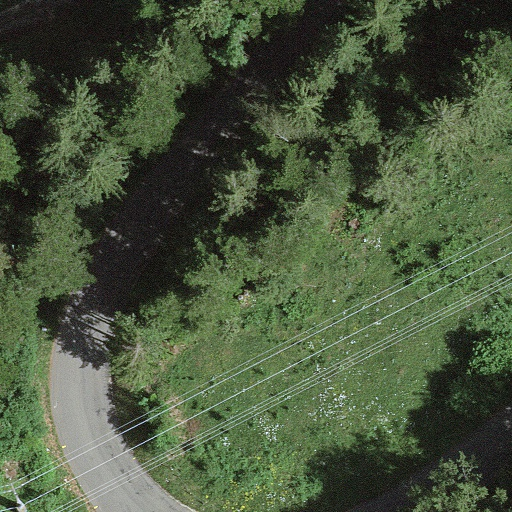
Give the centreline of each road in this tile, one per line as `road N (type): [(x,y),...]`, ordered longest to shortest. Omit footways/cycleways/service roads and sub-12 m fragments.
road 1 (tertiary): [(340,0),(165,197),(97,291),(82,356),(95,455),(141,511)]
road 2 (tertiary): [(409,511),(511,438)]
